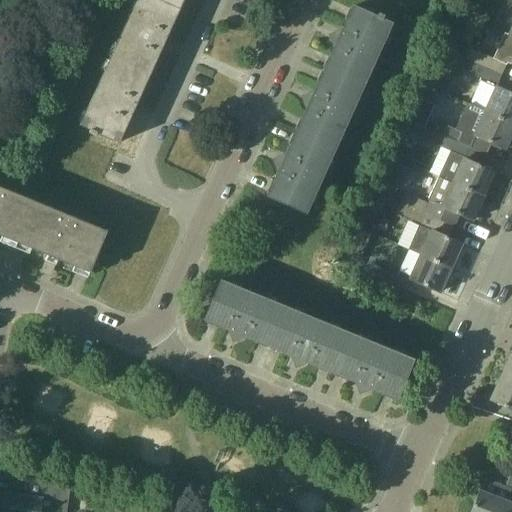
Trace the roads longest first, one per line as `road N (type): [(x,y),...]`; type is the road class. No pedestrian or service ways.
road 1 (unclassified): [(411,451),(144,342)]
road 2 (unclassified): [(205,208),(157,190),(143,159),(212,0)]
road 3 (unclassified): [(205,208),(301,0)]
road 4 (unclassified): [(411,451),(511,249)]
road 5 (unclassified): [(144,342),(0,284)]
road 6 (unclassified): [(144,342),(205,208)]
